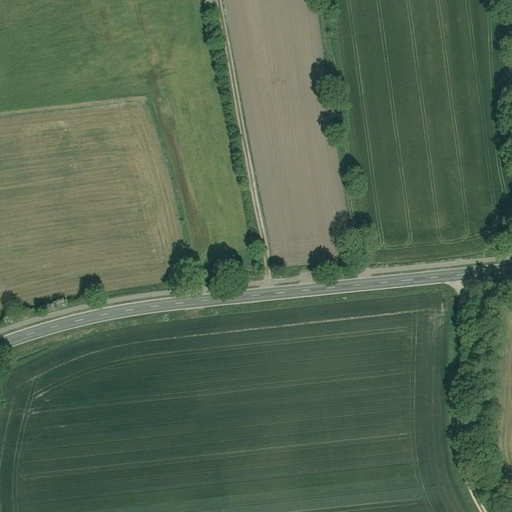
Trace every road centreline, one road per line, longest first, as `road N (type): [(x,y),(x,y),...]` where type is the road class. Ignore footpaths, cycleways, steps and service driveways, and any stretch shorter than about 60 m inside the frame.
road 1 (tertiary): [(0,345),(125,312),(466,275)]
road 2 (residential): [(482,511),(455,444),(466,275)]
